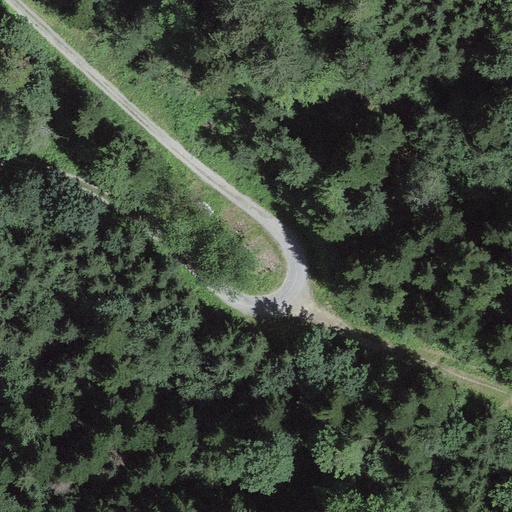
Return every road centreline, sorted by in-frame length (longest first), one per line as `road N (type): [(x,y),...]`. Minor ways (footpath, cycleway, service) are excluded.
road 1 (track): [(291,299),(300,263),(294,242),(203,174),(13,0)]
road 2 (track): [(0,162),(80,183),(117,204),(227,296),(253,307),(291,299)]
road 3 (track): [(511,407),(335,328),(291,299)]
